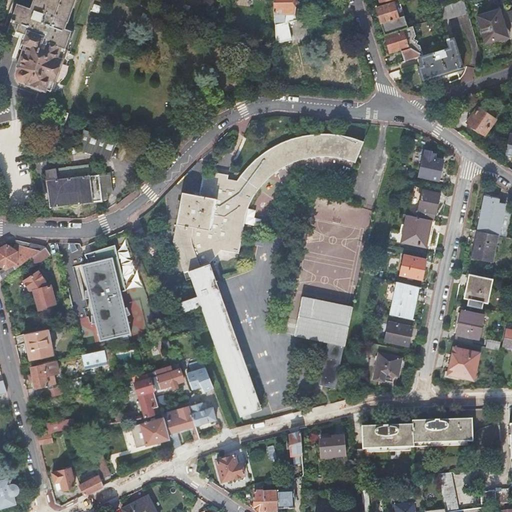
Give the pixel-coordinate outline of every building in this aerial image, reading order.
[(31,0),(30,6),(68,19),(74,0),(31,0)] [(274,0),(276,45),(292,41),(288,24),(296,22),(294,14),(293,0),(274,0)] [(441,21),(466,13),(463,0),(437,8),(441,21)] [(384,36),(401,30),(406,29),(403,16),(397,18),(393,3),(375,8),(384,36)] [(16,5),(11,19),(34,27),(29,8),(29,10),(16,5)] [(34,27),(11,19),(7,30),(26,36),(23,44),(21,45),(19,50),(23,51),(18,68),(19,70),(17,72),(16,74),(16,76),(17,79),(19,81),(20,82),(22,82),(24,82),(26,85),(32,87),(32,89),(40,91),(40,90),(50,93),(65,50),(67,50),(73,33),(64,29),(66,23),(67,23),(68,19),(30,6),(29,8),(34,27)] [(479,40),(500,34),(493,8),(482,11),(471,14),(479,40)] [(414,36),(412,27),(406,29),(401,30),(402,32),(384,38),(389,52),(400,49),(403,62),(419,57),(422,56),(419,46),(416,45),(417,42),(413,40),(414,36)] [(455,71),(447,48),(422,56),(419,57),(422,66),(417,67),(422,82),(441,76),(439,71),(449,69),(450,73),(455,71)] [(388,74),(393,82),(401,79),(399,71),(388,74)] [(495,120),(477,107),(466,123),(483,136),(495,120)] [(110,162),(117,141),(84,129),(76,150),(110,162)] [(208,175),(209,172),(202,170),(197,195),(181,192),(172,241),(182,272),(187,271),(196,297),(179,303),(182,311),(199,305),(239,417),(258,410),(207,264),(219,250),(237,253),(243,212),(246,204),(248,199),(252,193),(256,187),(261,181),(266,176),(273,170),(276,168),(287,162),(292,160),(301,157),(305,157),(314,156),(325,155),(328,156),(341,158),(349,161),(353,162),(362,142),(359,141),(355,140),(345,137),(338,135),(328,134),(324,133),(311,134),(298,135),(293,137),(277,142),(272,145),(260,152),(251,160),(247,164),(243,167),(239,173),(237,177),(236,177),(235,182),(226,180),(226,179),(208,175)] [(511,138),(507,137),(503,159),(504,159),(510,160),(511,160),(511,138)] [(417,177),(442,182),(445,168),(441,168),(443,161),(434,159),(435,154),(431,154),(431,152),(425,150),(424,157),(422,156),(417,177)] [(149,157),(142,154),(137,163),(145,166),(149,157)] [(96,166),(56,170),(57,180),(97,176),(96,166)] [(57,180),(56,170),(45,171),(50,208),(101,202),(101,201),(106,200),(105,193),(111,192),(109,175),(97,176),(57,180)] [(435,214),(439,194),(422,191),(418,210),(413,217),(433,221),(434,214),(435,214)] [(478,231),(497,236),(504,204),(497,203),(498,199),(485,196),(478,231)] [(413,217),(407,215),(401,243),(425,247),(427,239),(430,240),(435,221),(433,221),(413,217)] [(492,263),(497,236),(478,231),(472,258),(492,263)] [(0,280),(26,262),(45,248),(16,241),(14,250),(6,246),(0,248),(0,266),(5,270),(0,271),(0,280)] [(45,248),(26,262),(31,268),(50,255),(45,248)] [(425,261),(404,256),(400,275),(407,277),(413,279),(413,278),(421,280),(425,261)] [(117,257),(81,265),(99,342),(130,334),(118,284),(123,283),(117,257)] [(30,291),(34,290),(38,310),(46,308),(46,306),(55,304),(51,286),(49,286),(49,285),(47,285),(46,281),(39,270),(23,281),(30,291)] [(492,280),(468,275),(463,298),(487,303),(492,280)] [(397,282),(390,315),(410,320),(417,287),(397,282)] [(293,336),(327,343),(331,344),(328,357),(324,356),(318,386),(334,389),(351,308),(301,297),(293,336)] [(462,310),(461,309),(456,334),(478,338),(483,316),(461,311),(462,310)] [(411,327),(388,322),(384,341),(407,345),(411,327)] [(511,330),(506,329),(503,347),(511,348),(511,330)] [(53,355),(48,330),(24,335),(29,360),(53,355)] [(485,348),(498,350),(500,343),(487,340),(485,348)] [(479,353),(453,348),(447,374),(473,380),(479,353)] [(106,366),(103,351),(83,355),(81,356),(84,370),(106,366)] [(396,381),(397,375),(401,358),(378,353),(373,378),(383,381),(383,379),(396,381)] [(55,361),(31,366),(31,368),(32,375),(34,382),(35,388),(44,386),(45,388),(47,387),(48,390),(45,391),(47,399),(61,395),(59,385),(54,386),(52,375),(58,374),(55,361)] [(213,390),(205,369),(202,361),(189,365),(192,372),(187,374),(192,389),(201,387),(203,393),(213,390)] [(168,368),(147,374),(147,375),(149,380),(152,391),(168,387),(169,390),(177,388),(176,384),(183,382),(179,370),(170,373),(168,368)] [(152,391),(149,380),(134,384),(143,418),(158,414),(154,400),(155,400),(152,391)] [(202,403),(188,407),(194,427),(215,420),(212,408),(204,410),(202,403)] [(188,407),(161,415),(162,419),(168,439),(171,451),(181,447),(176,431),(191,428),(193,435),(191,436),(193,442),(199,440),(194,427),(188,407)] [(135,448),(168,439),(162,419),(129,427),(135,448)] [(51,434),(75,430),(73,420),(48,425),(50,434),(51,434)] [(411,445),(471,443),(470,421),(410,423),(411,427),(360,428),(361,450),(411,449),(411,445)] [(88,443),(84,428),(79,429),(79,433),(84,444),(88,443)] [(50,434),(37,437),(39,445),(53,443),(51,434),(50,434)] [(289,458),(301,457),(299,434),(288,437),(288,445),(285,445),(286,451),(289,451),(289,458)] [(343,457),(341,437),(331,438),(331,441),(318,442),(320,459),(343,457)] [(97,465),(96,466),(99,476),(100,479),(109,476),(105,463),(101,454),(93,457),(97,465)] [(215,462),(221,484),(243,478),(240,466),(235,467),(233,458),(215,462)] [(61,481),(63,490),(75,487),(70,469),(52,473),(55,483),(61,481)] [(0,473),(0,508),(15,504),(13,496),(15,496),(17,495),(18,492),(18,489),(17,487),(15,485),(13,484),(10,485),(6,472),(0,473)] [(436,476),(442,510),(442,511),(452,511),(456,511),(449,475),(436,476)] [(99,476),(79,486),(85,496),(103,486),(100,479),(99,476)] [(57,492),(63,490),(61,481),(55,483),(57,492)] [(275,494),(275,485),(262,488),(263,494),(275,494)] [(479,493),(479,508),(488,507),(498,505),(507,504),(507,491),(493,491),(493,493),(479,493)] [(275,494),(276,510),(296,510),(295,492),(275,494)] [(255,511),(263,511),(263,494),(253,495),(254,511),(255,511)] [(263,511),(275,511),(276,510),(275,494),(263,494),(263,511)] [(121,511),(154,511),(146,497),(145,498),(147,501),(139,505),(137,501),(136,501),(136,502),(121,510),(121,511)] [(422,511),(423,511),(421,511),(413,511),(412,503),(391,505),(392,511),(422,511)]
